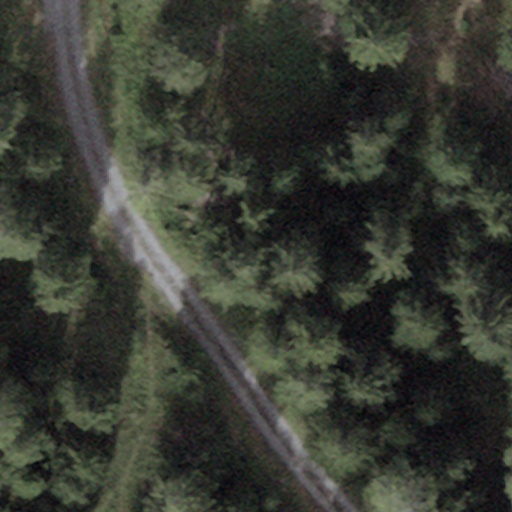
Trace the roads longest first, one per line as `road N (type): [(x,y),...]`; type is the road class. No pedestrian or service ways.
road 1 (track): [(64,0),(66,84),(137,246),(338,511)]
road 2 (track): [(102,511),(138,374),(137,246)]
